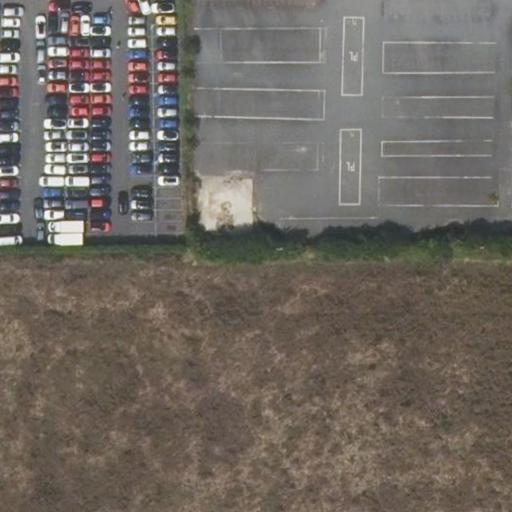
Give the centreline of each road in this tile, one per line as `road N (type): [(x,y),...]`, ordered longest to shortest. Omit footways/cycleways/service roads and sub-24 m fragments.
road 1 (unclassified): [(347,420),(357,0)]
road 2 (unclassified): [(301,463),(0,460)]
road 3 (unclassified): [(511,464),(390,463)]
